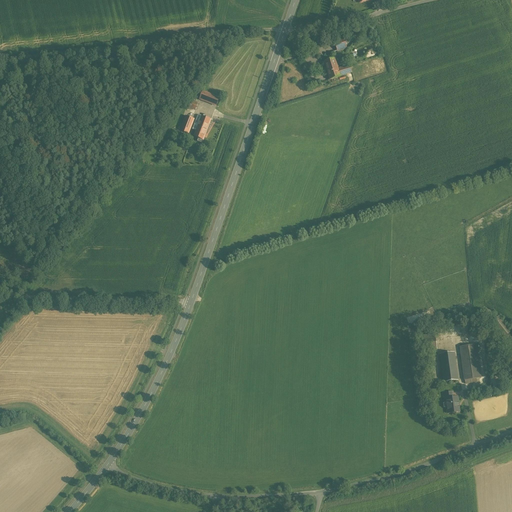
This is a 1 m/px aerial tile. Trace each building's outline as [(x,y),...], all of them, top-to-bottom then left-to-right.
[(334,41),(337,51),(346,48),(343,38),(334,41)] [(334,58),(324,61),(330,80),(340,77),(340,76),(338,69),(334,58)] [(349,65),(338,69),(340,76),(352,72),(349,65)] [(202,91),(199,100),(216,106),(219,98),(202,91)] [(190,101),(187,111),(194,114),(197,104),(190,101)] [(194,120),(186,117),(180,131),(188,134),(194,120)] [(201,117),(198,126),(207,130),(211,120),(201,117)] [(207,130),(198,126),(194,136),(198,138),(197,141),(202,143),(207,130)] [(501,321),(498,317),(492,322),(503,336),(509,331),(506,327),(501,321)] [(435,334),(421,336),(423,354),(434,353),(437,352),(435,334)] [(476,349),(465,351),(465,347),(460,347),(464,380),(465,384),(477,382),(476,379),(476,378),(480,377),(476,349)] [(454,352),(440,354),(442,367),(455,366),(454,352)] [(455,366),(442,367),(444,382),(457,380),(455,366)] [(494,387),(496,387),(499,387),(501,386),(502,385),(503,383),(504,381),(503,379),(502,377),(500,375),(498,375),(496,375),(493,376),(492,377),(491,379),(491,382),(491,384),(492,385),(494,387)] [(447,398),(448,407),(446,409),(447,413),(459,412),(457,397),(454,397),(452,396),(450,397),(449,398),(447,398)]
